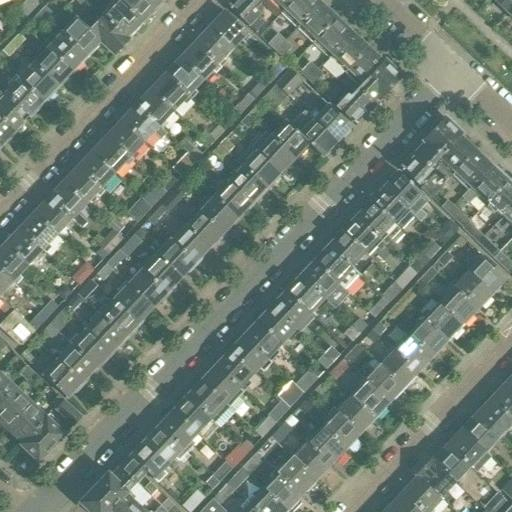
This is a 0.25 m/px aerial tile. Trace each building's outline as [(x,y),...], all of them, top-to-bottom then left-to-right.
[(35,0),(27,0),(22,6),(30,14),(38,6),(35,0)] [(144,0),(117,0),(116,1),(142,26),(152,15),(150,14),(155,9),(144,0)] [(144,0),(155,9),(159,5),(161,6),(166,0),(144,0)] [(254,11),(264,0),(232,0),(226,7),(248,27),(258,18),(259,16),(254,11)] [(265,0),(281,14),(293,0),(265,0)] [(293,0),(281,14),(296,29),(319,5),(314,0),(293,0)] [(511,0),(492,0),(506,13),(511,6),(511,0)] [(116,1),(102,16),(126,39),(130,35),(132,36),(142,26),(116,1)] [(296,29),(312,44),(337,18),(326,8),(324,9),(319,5),(296,29)] [(30,14),(22,6),(9,20),(17,27),(30,14)] [(45,7),(39,14),(46,21),(52,14),(45,7)] [(209,26),(207,28),(232,51),(241,41),(247,47),(253,40),(223,13),(219,18),(217,16),(209,26)] [(46,21),(39,14),(32,20),(39,27),(46,21)] [(102,16),(88,31),(101,44),(100,44),(113,56),(123,45),(122,44),(126,39),(102,16)] [(248,27),(255,33),(264,24),(258,18),(248,27)] [(312,44),(328,59),(351,35),(346,30),(348,28),(337,18),(312,44)] [(75,19),(60,35),(85,57),(89,53),(91,54),(100,44),(101,44),(88,31),(75,19)] [(232,51),(207,28),(206,30),(205,29),(197,38),(198,40),(194,44),(217,66),(232,51)] [(19,35),(10,44),(16,50),(25,41),(19,35)] [(60,35),(46,50),(72,74),(82,64),(80,62),(85,57),(60,35)] [(268,45),(275,52),(285,41),(278,35),(268,45)] [(328,59),(344,74),(369,48),(358,38),(356,39),(351,35),(328,59)] [(285,41),(275,52),(281,58),(292,48),(285,41)] [(16,50),(10,44),(2,52),(8,58),(16,50)] [(180,57),(178,59),(203,82),(217,66),(194,44),(190,49),(188,47),(180,57)] [(344,74),(360,89),(382,64),(378,60),(380,58),(369,48),(344,74)] [(46,50),(32,65),(56,88),(61,83),(62,85),(72,74),(46,50)] [(169,71),(165,75),(188,97),(203,82),(178,59),(176,60),(167,69),(169,71)] [(277,63),(262,79),(268,85),(284,69),(277,63)] [(299,74),(307,81),(317,70),(309,63),(299,74)] [(384,63),(382,64),(360,89),(350,99),(344,94),(333,106),(355,127),(366,115),(363,112),(375,99),(378,102),(401,78),(384,63)] [(32,65),(17,80),(44,105),(54,94),(52,93),(56,88),(32,65)] [(317,70),(307,81),(314,88),(324,77),(317,70)] [(289,71),(275,86),(287,97),(301,82),(289,71)] [(151,88),(149,90),(173,113),(181,105),(183,103),(186,106),(192,100),(188,97),(165,75),(160,80),(159,78),(150,88),(151,88)] [(262,79),(247,95),(254,101),(268,85),(262,79)] [(17,80),(3,96),(28,119),(32,114),(34,115),(44,105),(17,80)] [(322,96),(329,102),(340,92),(332,85),(322,96)] [(287,97),(275,86),(261,101),(273,112),(287,97)] [(140,102),(136,106),(162,131),(168,125),(165,122),(173,113),(149,90),(147,91),(138,100),(140,102)] [(254,101),(247,95),(233,110),(239,115),(254,101)] [(3,96),(0,98),(0,119),(16,135),(23,127),(23,124),(28,119),(3,96)] [(122,119),(120,120),(144,143),(153,134),(159,139),(165,133),(162,131),(136,106),(131,111),(130,109),(121,118),(122,119)] [(256,107),(247,116),(255,123),(263,114),(256,107)] [(314,109),(307,117),(335,143),(340,138),(344,139),(350,133),(348,129),(350,127),(328,107),(320,115),(314,109)] [(303,112),(289,127),(299,137),(309,147),(321,158),(322,157),(326,158),(332,151),(331,148),(335,143),(307,117),(303,112)] [(255,123),(247,116),(233,131),(240,138),(255,123)] [(218,126),(224,132),(232,123),(226,118),(218,126)] [(0,119),(0,147),(0,148),(5,142),(9,142),(16,135),(0,119)] [(111,133),(106,137),(130,159),(144,143),(120,120),(118,122),(109,131),(111,133)] [(415,184),(459,138),(461,136),(444,120),(422,143),(426,147),(413,160),(410,157),(399,168),(415,184)] [(271,138),(293,159),(297,154),(302,154),(309,147),(299,137),(289,127),(285,123),(271,138)] [(92,150),(91,151),(115,174),(130,159),(106,137),(102,142),(101,140),(92,149),(92,150)] [(271,138),(257,153),(281,176),(288,169),(287,164),(293,159),(271,138)] [(431,199),(453,177),(477,151),(466,140),(464,142),(459,138),(415,184),(431,199)] [(178,146),(187,154),(195,162),(202,155),(185,139),(178,146)] [(227,152),(219,146),(212,153),(220,160),(227,152)] [(81,163),(77,168),(100,190),(115,174),(91,151),(89,153),(80,162),(81,163)] [(453,177),(468,191),(490,168),(485,163),(488,161),(477,151),(453,177)] [(257,153),(242,168),(265,189),(269,184),(274,184),(281,176),(257,153)] [(195,162),(187,154),(172,170),(181,178),(195,162)] [(236,175),(228,183),(252,206),(259,199),(259,194),(265,189),(242,168),(239,165),(233,172),(236,175)] [(63,181),(61,182),(86,205),(100,190),(77,168),(73,172),(71,171),(63,180),(63,181)] [(484,207),(487,204),(509,181),(498,170),(495,172),(490,168),(468,191),(460,200),(466,206),(475,198),(484,207)] [(196,170),(190,176),(197,183),(199,184),(204,178),(196,170)] [(384,189),(409,213),(419,223),(425,216),(420,211),(428,202),(398,174),(392,175),(388,179),(388,184),(384,189)] [(170,176),(160,187),(166,193),(176,182),(170,176)] [(487,204),(502,219),(511,207),(511,183),(509,181),(487,204)] [(52,194),(48,199),(71,221),(81,229),(87,223),(77,214),(86,205),(61,182),(60,184),(59,184),(51,193),(52,194)] [(228,183),(214,198),(236,219),(241,214),(246,214),(252,206),(228,183)] [(166,193),(160,187),(157,185),(142,200),(151,209),(166,193)] [(374,194),(368,201),(396,227),(409,213),(384,189),(380,193),(374,194)] [(162,206),(166,210),(169,212),(184,196),(177,190),(162,206)] [(214,198),(199,214),(224,237),(231,229),(231,224),(236,219),(214,198)] [(34,211),(32,213),(57,236),(71,221),(48,199),(44,203),(42,202),(34,211)] [(126,214),(131,219),(137,224),(142,218),(151,209),(142,200),(141,199),(126,214)] [(360,214),(356,218),(385,246),(400,231),(396,227),(368,201),(360,209),(360,214)] [(441,209),(446,214),(453,207),(447,202),(441,209)] [(162,206),(148,221),(153,226),(152,225),(166,210),(162,206)] [(462,230),(462,231),(469,224),(468,224),(469,223),(453,207),(446,214),(462,229),(462,230)] [(509,225),(511,228),(511,207),(502,219),(494,227),(501,233),(503,231),(504,231),(508,228),(507,227),(509,225)] [(23,225),(19,230),(45,254),(50,249),(47,246),(57,236),(32,213),(31,215),(30,215),(22,224),(23,225)] [(199,214),(185,228),(208,249),(213,244),(217,244),(224,237),(199,214)] [(347,223),(339,231),(367,257),(376,248),(380,252),(385,246),(356,218),(352,223),(347,223)] [(110,227),(113,230),(118,235),(123,230),(114,222),(110,227)] [(436,239),(444,246),(455,234),(455,228),(450,223),(439,234),(440,234),(436,239)] [(462,231),(477,245),(484,238),(469,224),(462,231)] [(185,228),(171,243),(196,266),(203,259),(203,254),(208,249),(185,228)] [(140,229),(134,236),(139,241),(146,234),(140,229)] [(5,242),(3,244),(27,267),(37,257),(40,260),(45,254),(19,230),(15,234),(13,233),(4,242),(5,242)] [(98,246),(102,249),(108,255),(123,239),(118,235),(113,230),(98,246)] [(333,243),(328,248),(353,272),(367,257),(339,231),(332,238),(333,243)] [(139,241),(134,236),(127,243),(139,254),(145,247),(139,241)] [(460,237),(454,244),(460,250),(467,243),(460,237)] [(477,245),(493,260),(499,253),(484,238),(477,245)] [(169,241),(156,256),(180,279),(184,274),(189,274),(196,266),(171,243),(169,241)] [(432,242),(422,253),(430,261),(440,250),(432,242)] [(0,270),(13,283),(27,267),(3,244),(1,246),(0,246),(0,270)] [(319,253),(311,261),(338,285),(345,278),(348,281),(355,273),(353,272),(328,248),(324,253),(319,253)] [(108,255),(102,249),(96,255),(102,261),(108,255)] [(422,253),(409,268),(416,275),(430,261),(422,253)] [(452,259),(445,253),(437,262),(443,268),(452,259)] [(509,275),(509,274),(511,271),(511,265),(506,260),(507,260),(499,253),(493,260),(509,275)] [(138,270),(141,272),(168,296),(175,289),(175,284),(180,279),(156,256),(155,257),(153,254),(138,270)] [(114,257),(105,266),(112,272),(113,273),(118,268),(117,266),(121,263),(114,257)] [(482,258),(467,274),(491,297),(493,295),(502,286),(500,285),(505,280),(482,258)] [(300,278),(327,303),(335,311),(342,303),(331,292),(338,285),(311,261),(304,268),(304,273),(300,278)] [(112,272),(105,266),(100,272),(96,276),(102,282),(112,272)] [(409,268),(394,283),(402,290),(416,275),(409,268)] [(430,269),(416,284),(422,290),(436,274),(430,269)] [(0,296),(13,283),(0,270),(0,296)] [(132,277),(125,284),(151,309),(156,304),(161,304),(168,296),(141,272),(134,279),(132,277)] [(467,274),(452,289),(476,311),(480,307),(481,308),(490,299),(491,297),(467,274)] [(291,283),(283,291),(310,316),(316,308),(320,311),(327,303),(300,278),(296,283),(291,283)] [(382,299),(388,305),(389,303),(389,304),(402,290),(394,283),(390,279),(376,293),(382,299)] [(91,282),(77,296),(85,303),(98,289),(91,282)] [(120,294),(113,302),(139,326),(147,319),(146,314),(151,309),(125,284),(117,292),(120,294)] [(55,294),(64,302),(67,298),(72,293),(63,285),(55,294)] [(452,289),(438,305),(462,328),(464,326),(473,317),(471,316),(476,311),(452,289)] [(276,303),(272,308),(298,334),(306,326),(302,323),(310,316),(283,291),(276,298),(276,303)] [(408,292),(402,299),(407,305),(414,298),(408,292)] [(85,303),(77,296),(70,303),(78,310),(85,303)] [(388,305),(382,299),(368,313),(374,319),(388,305)] [(407,305),(402,299),(387,315),(393,320),(407,305)] [(51,301),(42,310),(49,317),(58,308),(51,301)] [(103,307),(96,314),(123,339),(128,334),(132,334),(139,326),(113,302),(106,309),(103,307)] [(438,305),(423,320),(446,342),(451,338),(452,339),(461,330),(460,329),(462,328),(438,305)] [(262,313),(255,321),(281,345),(288,338),(291,341),(298,334),(272,308),(267,312),(262,313)] [(42,310),(28,326),(35,332),(49,317),(42,310)] [(35,332),(28,326),(13,311),(0,324),(0,329),(18,346),(22,346),(35,332)] [(92,324),(85,332),(111,356),(118,349),(118,344),(123,339),(96,314),(89,321),(92,324)] [(359,319),(351,326),(360,334),(367,326),(359,319)] [(54,320),(48,326),(56,333),(62,327),(54,320)] [(423,320),(409,336),(433,359),(435,357),(444,348),(442,347),(446,342),(423,320)] [(248,334),(243,338),(270,363),(277,356),(275,353),(281,345),(255,321),(247,328),(248,334)] [(378,324),(372,331),(379,337),(385,330),(378,324)] [(56,333),(48,326),(43,332),(51,339),(56,333)] [(360,335),(360,334),(351,326),(343,335),(352,344),(360,335)] [(379,337),(372,331),(366,337),(373,344),(379,337)] [(75,336),(68,344),(95,369),(99,364),(104,364),(111,356),(85,332),(78,339),(75,336)] [(409,336),(394,351),(417,373),(421,369),(423,370),(432,361),(431,360),(433,359),(409,336)] [(234,343),(227,351),(253,375),(260,368),(263,371),(270,363),(243,338),(239,343),(234,343)] [(64,354),(57,362),(83,386),(90,379),(90,374),(95,369),(68,344),(61,352),(64,354)] [(358,346),(343,361),(350,368),(364,352),(358,346)] [(331,348),(324,355),(332,363),(339,356),(331,348)] [(220,363),(215,368),(242,393),(248,387),(252,390),(260,382),(253,375),(227,351),(220,358),(220,363)] [(394,351),(379,366),(404,390),(406,388),(414,379),(413,377),(417,373),(394,351)] [(332,363),(324,355),(317,362),(326,371),(332,363)] [(350,368),(343,361),(329,376),(336,382),(350,368)] [(83,386),(57,362),(49,369),(46,367),(39,375),(66,399),(71,394),(76,394),(83,386)] [(358,375),(365,382),(388,404),(392,399),(394,401),(402,392),(402,391),(404,390),(379,366),(373,373),(366,366),(358,375)] [(19,374),(25,380),(32,372),(26,367),(19,374)] [(206,373),(199,381),(234,414),(243,404),(237,398),(242,393),(215,368),(211,373),(206,373)] [(32,372),(25,380),(30,385),(37,377),(32,372)] [(310,372),(295,387),(303,395),(318,379),(310,372)] [(0,405),(14,391),(0,377),(0,405)] [(192,393),(187,398),(214,423),(220,429),(234,414),(199,381),(192,388),(192,393)] [(275,395),(281,402),(289,409),(303,395),(295,387),(289,381),(275,395)] [(365,382),(350,397),(375,420),(376,419),(377,419),(385,410),(384,408),(388,404),(365,382)] [(491,397),(489,399),(511,420),(511,389),(506,384),(501,389),(500,387),(491,397)] [(320,386),(314,392),(319,398),(325,391),(320,386)] [(0,427),(5,432),(30,406),(14,391),(0,405),(0,427)] [(51,404),(56,409),(63,402),(57,397),(51,404)] [(350,397),(336,413),(359,435),(363,430),(365,432),(373,422),(375,420),(350,397)] [(177,403),(170,411),(196,435),(204,428),(207,431),(214,423),(187,398),(182,403),(177,403)] [(307,399),(299,408),(305,414),(313,405),(307,399)] [(480,411),(476,415),(499,437),(511,423),(511,420),(489,399),(488,401),(487,400),(479,410),(480,411)] [(63,402),(56,409),(55,410),(72,427),(81,418),(63,402)] [(268,416),(268,417),(276,424),(289,409),(281,402),(268,416)] [(20,446),(21,447),(49,417),(48,416),(45,420),(30,406),(5,432),(13,440),(17,440),(22,444),(20,446)] [(163,423),(159,428),(185,453),(192,445),(189,443),(196,435),(170,411),(163,418),(163,423)] [(336,413),(321,428),(346,451),(347,449),(348,450),(356,441),(355,439),(359,435),(336,413)] [(462,428),(460,430),(485,453),(499,437),(476,415),(472,420),(470,419),(462,428)] [(49,417),(21,447),(35,461),(41,460),(63,436),(54,427),(56,424),(49,417)] [(276,424),(268,417),(254,432),(262,439),(276,424)] [(285,423),(291,429),(297,422),(291,417),(285,423)] [(285,423),(270,438),(277,445),(291,429),(285,423)] [(149,433),(142,441),(168,465),(176,457),(179,460),(185,453),(159,428),(154,433),(149,433)] [(309,435),(304,441),(330,465),(334,461),(336,463),(344,453),(346,451),(321,428),(312,438),(309,435)] [(451,442),(447,447),(470,468),(485,453),(460,430),(458,432),(458,431),(449,441),(451,442)] [(270,438),(256,454),(262,460),(277,445),(270,438)] [(301,449),(292,459),(316,482),(318,480),(318,481),(327,471),(326,470),(330,465),(304,441),(301,438),(296,444),(301,449)] [(135,453),(130,458),(145,473),(146,474),(157,483),(164,475),(161,473),(168,465),(142,441),(135,448),(135,453)] [(240,448),(247,455),(253,448),(246,441),(240,448)] [(433,459),(431,461),(456,483),(470,468),(447,447),(442,451),(441,450),(432,459),(433,459)] [(240,461),(246,454),(240,448),(233,455),(240,461)] [(256,454),(241,469),(248,476),(263,461),(262,460),(256,454)] [(107,511),(145,473),(130,458),(107,483),(104,480),(81,505),(85,508),(86,509),(89,511),(107,511)] [(292,459),(277,475),(301,497),(305,492),(306,493),(315,484),(316,482),(292,459)] [(416,477),(415,478),(440,500),(456,483),(431,461),(431,460),(415,477),(416,477)] [(218,471),(211,477),(219,484),(233,470),(225,463),(218,471)] [(241,469),(226,485),(233,491),(238,496),(242,492),(238,488),(248,476),(241,469)] [(136,511),(138,510),(130,502),(131,500),(133,501),(136,498),(129,492),(146,474),(145,473),(107,511),(136,511)] [(277,475),(263,490),(286,511),(288,511),(289,511),(298,502),(296,501),(301,497),(277,475)] [(219,484),(211,477),(205,484),(212,491),(219,484)] [(407,489),(403,493),(422,511),(428,511),(440,500),(415,478),(414,478),(405,487),(407,489)] [(136,488),(139,491),(147,499),(156,489),(144,479),(136,488)] [(511,499),(511,483),(503,493),(511,501),(511,499)] [(233,491),(226,485),(211,501),(218,507),(233,491)] [(286,511),(263,490),(248,505),(255,511),(286,511)] [(197,492),(182,507),(187,511),(192,511),(204,499),(197,492)] [(389,506),(387,508),(391,511),(422,511),(403,493),(398,498),(397,496),(388,505),(389,506)] [(483,509),(485,511),(500,511),(507,505),(496,494),(483,509)] [(243,511),(242,511),(255,511),(248,505),(240,498),(235,503),(243,511)] [(167,511),(173,506),(167,500),(155,511),(140,511),(138,510),(136,511),(167,511)] [(223,511),(218,507),(211,501),(200,511),(223,511)]
